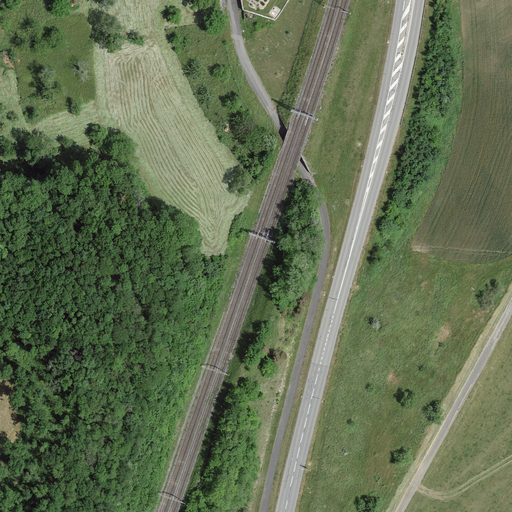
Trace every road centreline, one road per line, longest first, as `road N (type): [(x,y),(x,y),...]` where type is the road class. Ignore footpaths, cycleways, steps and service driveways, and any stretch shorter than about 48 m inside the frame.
road 1 (primary): [(408,0),(382,135),(285,511)]
road 2 (track): [(298,162),(322,209),(325,255),(263,511)]
road 3 (track): [(511,298),(397,511)]
